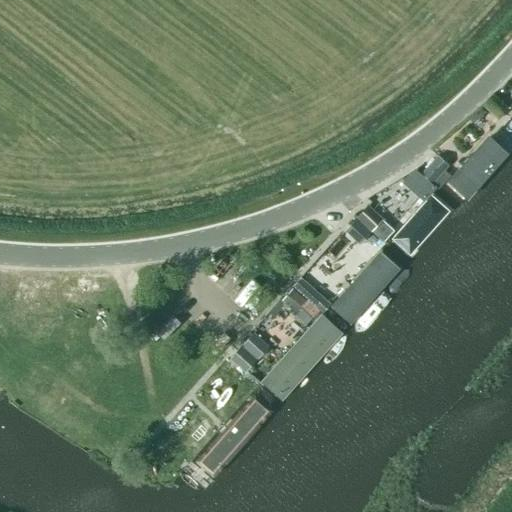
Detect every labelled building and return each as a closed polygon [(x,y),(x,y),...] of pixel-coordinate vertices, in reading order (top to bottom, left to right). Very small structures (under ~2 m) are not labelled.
[(498,124),(451,180),(451,188),(460,189),(507,132),(504,125),(498,124)] [(448,164),(438,155),(422,173),(432,182),(448,164)] [(420,174),(415,169),(404,181),(410,186),(420,174)] [(448,191),(439,190),(393,239),(395,244),(404,248),(451,199),(448,191)] [(368,205),(356,217),(371,231),(383,241),(393,229),(382,219),(368,205)] [(371,231),(356,217),(345,230),(359,243),(365,237),(379,249),(385,243),(383,241),(371,231)] [(392,252),(383,251),(330,309),(332,318),(343,318),(396,260),(392,252)] [(307,301),(292,289),(282,300),(297,313),(307,301)] [(327,322),(320,319),(268,379),(270,389),(280,387),(331,328),(327,322)] [(242,345),(257,358),(269,369),(281,356),(268,346),(253,332),(242,345)] [(245,371),(257,358),(242,345),(230,357),(245,371)] [(45,395),(52,383),(32,370),(24,382),(45,395)] [(270,401),(257,391),(203,451),(204,457),(216,459),(270,401)]
